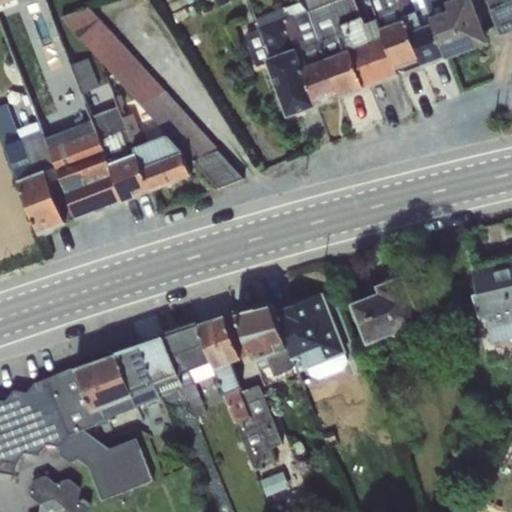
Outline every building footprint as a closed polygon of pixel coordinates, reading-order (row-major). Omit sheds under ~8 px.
[(89,0),(70,17),(169,134),(192,115),(94,0),(89,0)] [(255,24),(283,108),(419,64),(405,20),(333,43),(327,24),(361,13),(357,0),(299,0),(287,4),(290,12),(255,24)] [(433,0),(428,1),(433,50),(483,44),(477,0),(433,0)] [(511,0),(509,0),(493,7),(503,30),(511,26),(511,0)] [(94,53),(74,61),(84,89),(104,82),(94,53)] [(12,100),(0,103),(0,119),(6,138),(23,132),(12,100)] [(53,163),(70,213),(186,174),(171,131),(106,153),(94,117),(43,135),(41,128),(4,141),(16,176),(53,163)] [(19,172),(21,223),(64,221),(62,180),(45,180),(45,171),(19,172)] [(511,310),(511,259),(472,269),(478,293),(474,294),(480,318),(511,310)] [(423,321),(405,274),(378,285),(379,291),(352,303),(368,343),(423,321)] [(276,310),(295,360),(300,357),(312,374),(319,377),(344,367),(348,359),(324,292),(276,310)] [(237,313),(252,355),(266,384),(286,376),(285,371),(296,367),(295,360),(276,310),(272,304),(237,313)] [(199,325),(217,374),(256,470),(276,461),(272,448),(283,443),(259,384),(244,390),(233,361),(252,355),(237,313),(199,325)] [(165,337),(184,388),(196,417),(206,412),(196,381),(217,374),(199,325),(165,337)] [(184,388),(165,337),(142,345),(162,396),(184,388)] [(162,396),(142,345),(120,353),(139,406),(141,409),(162,401),(162,396)] [(76,368),(100,421),(139,406),(120,353),(76,368)] [(100,421),(76,368),(49,378),(71,437),(87,431),(101,426),(100,421)] [(71,437),(49,378),(48,381),(35,379),(27,390),(14,388),(5,399),(0,398),(0,465),(4,460),(18,462),(26,452),(39,453),(48,444),(60,445),(61,455),(70,460),(78,456),(88,462),(103,498),(152,477),(136,437),(111,447),(87,431),(71,437)]
